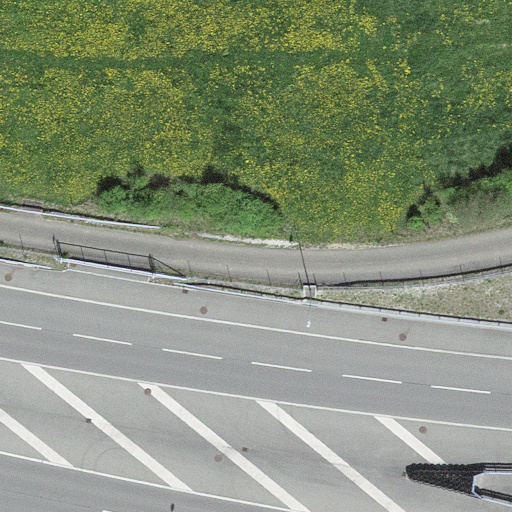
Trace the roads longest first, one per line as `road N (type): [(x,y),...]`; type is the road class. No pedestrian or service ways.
road 1 (track): [(0,223),(300,269),(423,263),(511,245)]
road 2 (motorway): [(511,393),(0,321)]
